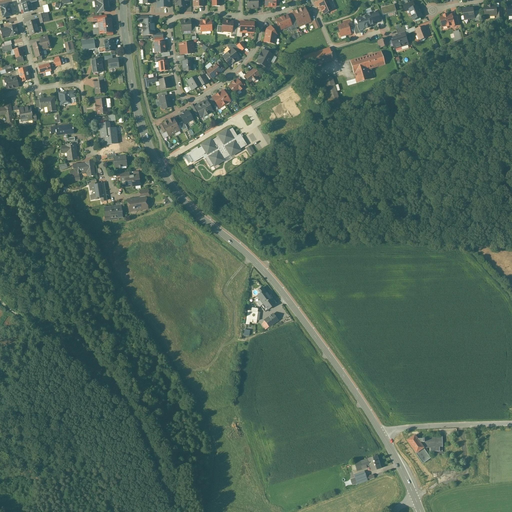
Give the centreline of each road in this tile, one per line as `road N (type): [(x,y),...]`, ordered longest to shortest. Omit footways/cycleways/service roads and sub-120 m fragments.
road 1 (secondary): [(156,164),(184,202),(265,272),(382,436)]
road 2 (residential): [(262,18),(245,60),(190,100),(177,88),(169,24),(218,15)]
road 3 (unclassified): [(156,164),(315,75)]
road 4 (secondary): [(122,0),(134,98),(156,164)]
road 5 (residential): [(37,88),(80,88),(90,142),(116,195)]
road 6 (residential): [(382,436),(400,428),(511,423)]
